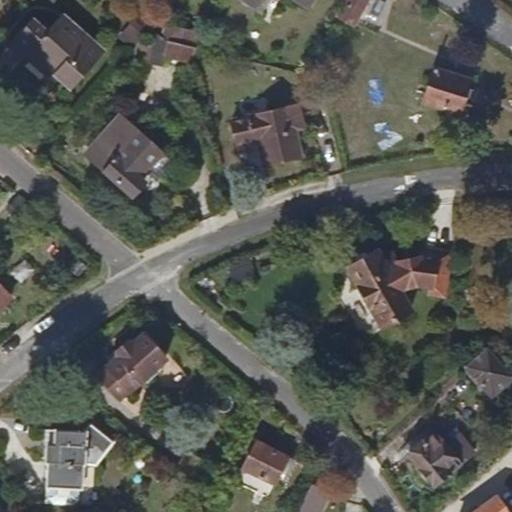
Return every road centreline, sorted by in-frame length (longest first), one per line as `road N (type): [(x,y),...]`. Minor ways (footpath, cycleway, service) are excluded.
road 1 (residential): [(144,273),(317,195),(511,177)]
road 2 (residential): [(389,511),(331,435),(144,273)]
road 3 (residential): [(144,273),(0,152)]
road 4 (residential): [(0,370),(46,330),(144,273)]
